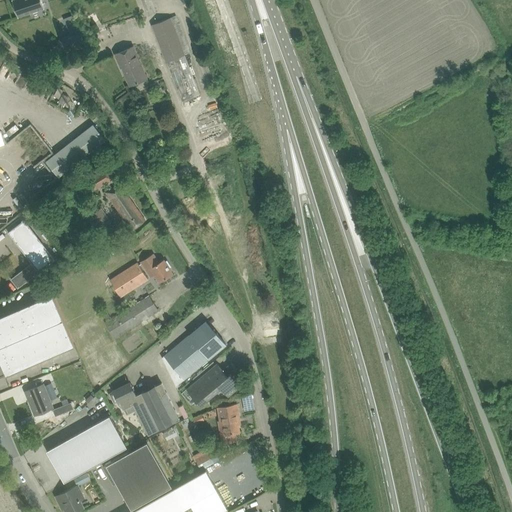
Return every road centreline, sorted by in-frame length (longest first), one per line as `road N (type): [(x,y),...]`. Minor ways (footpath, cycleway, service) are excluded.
road 1 (unclassified): [(281,511),(240,336),(109,111),(66,70),(0,36)]
road 2 (primary): [(288,124),(330,246),(398,511)]
road 3 (primary): [(468,511),(343,183),(318,141)]
road 4 (primary): [(288,124),(331,392),(336,511)]
road 5 (primary): [(425,511),(391,365),(318,141)]
road 6 (primary): [(318,141),(266,0)]
road 7 (primary): [(251,0),(288,124)]
